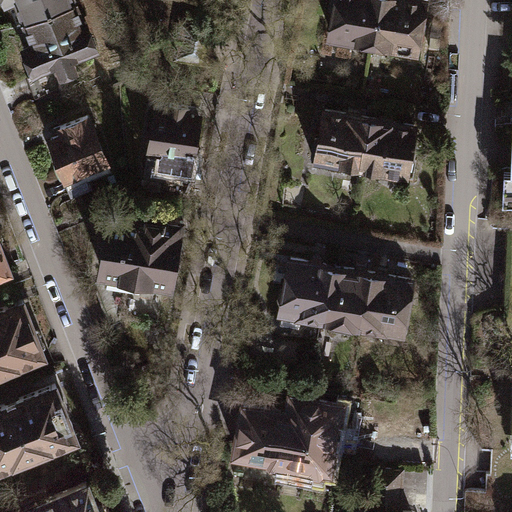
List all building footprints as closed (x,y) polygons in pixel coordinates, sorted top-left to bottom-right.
[(9,2),(17,23),(76,0),(3,0),(5,4),(9,2)] [(76,0),(17,23),(26,45),(22,47),(41,95),(65,85),(61,73),(76,67),(73,59),(96,50),(76,0)] [(335,0),(330,32),(373,40),(379,0),(335,0)] [(379,0),(373,40),(415,47),(416,42),(421,40),(423,35),(422,29),(419,24),(423,0),(379,0)] [(172,57),(209,63),(215,25),(179,19),(172,57)] [(179,165),(191,167),(200,116),(186,114),(188,104),(158,98),(145,174),(177,179),(179,165)] [(355,167),(361,163),(370,115),(325,107),(320,136),(314,135),(310,153),(340,159),(344,165),(355,167)] [(69,186),(110,169),(87,112),(60,124),(63,132),(49,138),(69,186)] [(361,163),(405,171),(408,158),(415,159),(418,141),(411,139),(414,123),(370,115),(361,163)] [(109,216),(100,266),(107,267),(105,278),(139,283),(140,273),(169,278),(179,216),(130,208),(128,219),(109,216)] [(0,241),(0,270),(10,266),(0,241)] [(301,311),(322,315),(332,263),(293,256),(287,284),(282,287),(280,292),(280,299),(284,303),(281,320),(299,323),(301,311)] [(350,320),(362,322),(372,270),(332,263),(322,315),(333,317),(332,327),(348,330),(350,320)] [(362,322),(406,330),(409,313),(405,312),(411,278),(372,270),(362,322)] [(0,306),(0,365),(44,348),(25,297),(0,306)] [(0,404),(0,463),(76,434),(57,383),(0,404)] [(325,466),(328,466),(340,402),(292,392),(289,409),(243,402),(235,450),(266,455),(270,463),(280,465),(286,459),(306,462),(310,470),(319,471),(325,466)] [(0,498),(0,502),(3,511),(107,511),(89,465),(0,498)] [(371,466),(370,507),(402,509),(403,468),(371,466)]
